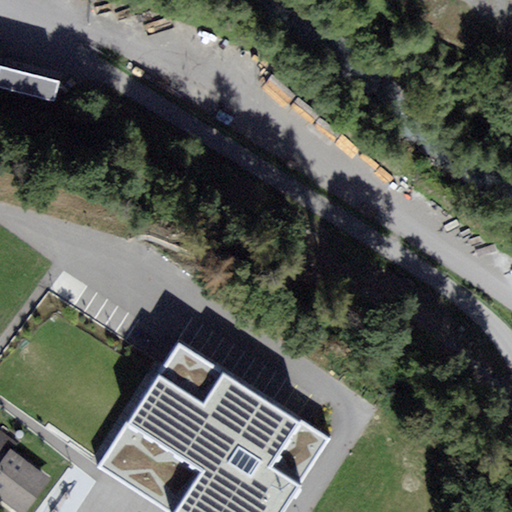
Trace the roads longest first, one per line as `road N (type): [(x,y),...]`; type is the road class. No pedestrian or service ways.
road 1 (unclassified): [(409,262),(0,13)]
road 2 (track): [(409,262),(488,318),(511,348)]
